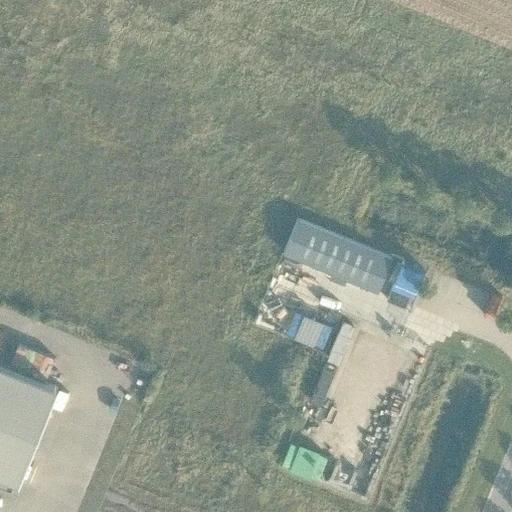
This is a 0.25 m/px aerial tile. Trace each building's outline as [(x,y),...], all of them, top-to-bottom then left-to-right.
[(298,216),(284,250),(379,290),(393,255),(298,216)] [(391,286),(387,297),(405,305),(410,293),(413,295),(424,268),(402,259),(391,286)] [(295,308),(286,330),(295,334),(304,311),(295,308)] [(323,319),(314,342),(323,345),(332,323),(323,319)] [(342,320),(328,356),(339,360),(353,324),(342,320)] [(325,361),(310,399),(321,403),(336,366),(325,361)] [(19,480),(57,385),(0,362),(0,483),(11,488),(15,479),(19,480)] [(291,440),(282,462),(291,466),(300,443),(291,440)] [(319,451),(310,473),(319,477),(328,454),(319,451)]
